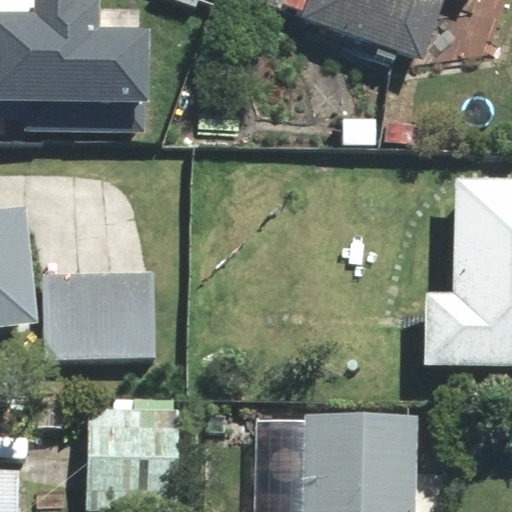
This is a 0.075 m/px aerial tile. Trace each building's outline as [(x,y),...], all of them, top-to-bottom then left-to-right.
[(0,12),(0,117),(24,118),(24,129),(146,129),(146,30),(95,30),(94,0),(37,0),(38,13),(0,12)] [(287,0),(241,0),(283,14),(287,0)] [(446,0),(311,0),(304,22),(424,64),(446,0)] [(511,183),(458,183),(457,298),(427,298),(426,371),(511,371),(511,183)] [(28,212),(0,214),(0,334),(40,331),(28,212)] [(155,274),(43,277),(45,364),(157,361),(155,274)] [(116,415),(92,415),(89,511),(181,511),(184,417),(176,417),(177,407),(116,405),(116,415)] [(419,511),(422,424),(308,421),(305,511),(419,511)] [(0,511),(24,511),(27,475),(0,473),(0,511)]
